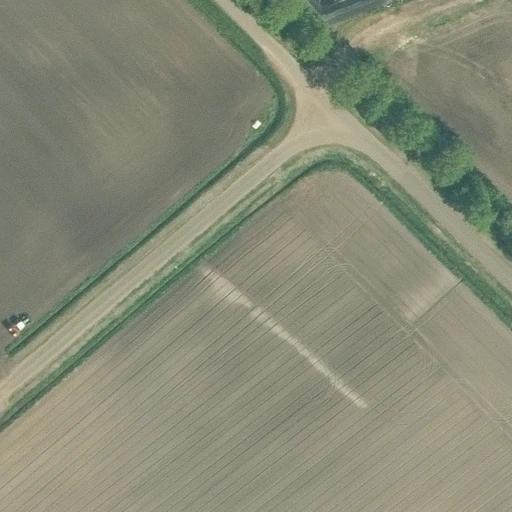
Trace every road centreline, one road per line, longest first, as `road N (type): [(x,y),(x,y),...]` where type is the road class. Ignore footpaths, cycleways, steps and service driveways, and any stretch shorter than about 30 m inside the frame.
road 1 (unclassified): [(0,389),(334,108)]
road 2 (unclassified): [(511,282),(334,108)]
road 3 (unclassified): [(334,108),(222,0)]
